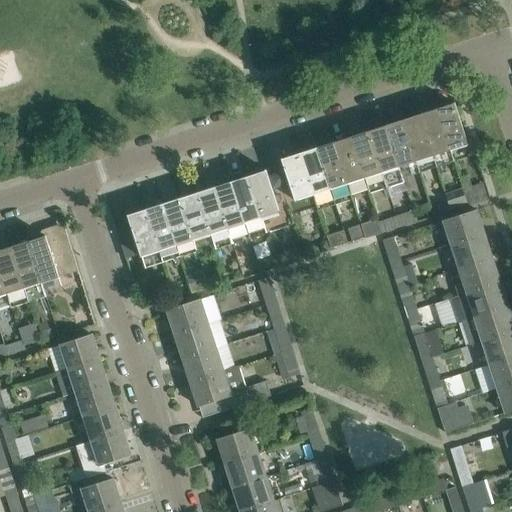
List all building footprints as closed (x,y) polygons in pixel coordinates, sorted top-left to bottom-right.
[(468,145),(454,103),(437,109),(450,151),(468,145)] [(437,109),(421,114),(433,156),(436,166),(454,161),(450,151),(437,109)] [(433,156),(421,114),(403,120),(416,162),(433,156)] [(403,120),(386,125),(399,167),(402,177),(419,172),(416,162),(403,120)] [(399,167),(386,125),(369,131),(382,173),(387,188),(404,182),(402,177),(399,167)] [(382,173),(369,131),(351,136),(365,179),(382,173)] [(348,184),(351,194),(368,189),(365,179),(351,136),(334,142),(348,184)] [(334,142),(317,148),(330,190),(333,200),(351,194),(348,184),(334,142)] [(330,190),(317,148),(299,153),(315,206),(333,200),(330,190)] [(290,214),(315,206),(299,153),(282,159),(286,170),(277,173),(290,214)] [(268,176),(266,170),(248,176),(268,234),(291,227),(287,215),(290,214),(277,173),(268,176)] [(248,176),(232,181),(250,240),(268,234),(248,176)] [(250,240),(232,181),(214,187),(233,246),(250,240)] [(233,246),(214,187),(196,193),(214,247),(216,251),(233,246)] [(467,206),(462,190),(446,195),(451,211),(467,206)] [(196,193),(180,198),(197,253),(214,247),(196,193)] [(197,253),(180,198),(163,204),(176,246),(180,258),(197,253)] [(176,246),(163,204),(146,209),(159,251),(176,246)] [(146,209),(128,215),(142,257),(159,251),(146,209)] [(477,210),(465,213),(443,220),(451,245),(485,234),(477,210)] [(126,222),(117,224),(121,242),(131,240),(126,222)] [(365,238),(361,225),(347,230),(352,243),(365,238)] [(46,235),(28,241),(41,283),(78,271),(65,229),(46,235)] [(343,231),(327,236),(331,249),(348,243),(343,231)] [(492,258),(485,234),(451,245),(459,269),(492,258)] [(389,260),(400,257),(393,237),(383,240),(389,260)] [(41,283),(28,241),(11,247),(28,304),(46,298),(41,283)] [(0,270),(8,294),(13,309),(28,304),(11,247),(0,250),(0,270)] [(278,266),(290,262),(287,250),(274,254),(275,257),(278,266)] [(261,272),(278,266),(275,257),(258,262),(261,272)] [(492,258),(459,269),(464,283),(455,285),(458,296),(467,293),(500,282),(492,258)] [(399,289),(409,285),(403,266),(392,269),(399,289)] [(269,277),(267,277),(258,280),(265,300),(275,297),(269,277)] [(466,320),(508,306),(500,282),(467,293),(458,296),(450,299),(458,322),(462,321),(466,320)] [(409,285),(399,289),(405,308),(415,305),(409,285)] [(175,334),(208,324),(200,299),(167,310),(175,334)] [(274,329),(284,326),(278,306),(268,309),(274,329)] [(511,331),(511,319),(508,306),(466,320),(462,321),(470,345),(482,341),(504,334),(511,331)] [(414,337),(424,333),(418,314),(408,317),(414,337)] [(216,348),(208,324),(175,334),(183,358),(216,348)] [(284,326),(274,329),(280,348),(290,345),(284,326)] [(42,341),(54,338),(51,329),(40,333),(42,341)] [(511,358),(511,331),(482,341),(490,365),(511,358)] [(424,333),(414,337),(420,356),(431,353),(424,333)] [(91,334),(82,337),(46,349),(54,373),(99,359),(91,334)] [(22,340),(5,345),(4,345),(7,355),(25,349),(22,340)] [(224,372),(216,348),(183,358),(191,382),(224,372)] [(300,374),(293,354),(283,358),(290,378),(300,374)] [(511,384),(511,358),(490,365),(498,389),(511,384)] [(54,373),(54,374),(55,374),(63,397),(76,393),(107,383),(99,359),(54,373)] [(430,385),(440,381),(434,362),(423,365),(430,385)] [(198,407),(220,400),(224,411),(271,396),(266,380),(246,387),(239,367),(224,372),(191,382),(198,407)] [(440,381),(430,385),(436,404),(446,401),(440,381)] [(115,407),(107,383),(76,393),(84,417),(115,407)] [(511,384),(498,389),(500,394),(506,413),(511,411),(511,384)] [(123,431),(115,407),(84,417),(92,441),(114,434),(123,431)] [(318,429),(311,409),(301,412),(307,432),(318,429)] [(445,433),(456,430),(449,410),(439,413),(445,433)] [(0,426),(5,443),(16,439),(8,415),(0,417),(0,426)] [(45,415),(21,423),(24,433),(48,426),(45,415)] [(359,453),(351,419),(343,421),(351,455),(359,453)] [(225,464),(258,453),(251,428),(217,439),(225,464)] [(123,431),(114,434),(92,441),(100,465),(130,455),(123,431)] [(317,461),(327,457),(321,438),(310,441),(316,460),(317,461)] [(13,467),(23,463),(16,439),(5,443),(13,467)] [(266,477),(258,453),(225,464),(233,488),(266,477)] [(317,461),(316,460),(304,464),(310,482),(322,478),(323,480),(333,476),(327,457),(317,461)] [(424,463),(427,473),(438,470),(435,459),(424,463)] [(461,482),(472,479),(465,459),(455,462),(461,482)] [(23,463),(13,467),(21,490),(31,487),(23,463)] [(0,484),(4,496),(15,492),(7,468),(0,470),(0,484)] [(274,501),(266,477),(233,488),(241,511),(274,501)] [(90,511),(121,502),(113,478),(82,488),(89,511),(90,511)] [(444,479),(424,485),(427,496),(446,490),(447,489),(444,479)] [(343,505),(336,486),(326,489),(332,509),(343,505)] [(447,489),(446,490),(453,511),(464,511),(456,486),(447,489)] [(399,505),(418,499),(415,488),(395,495),(399,505)] [(471,511),(481,508),(475,488),(464,492),(471,511)] [(8,511),(21,511),(15,492),(4,496),(8,511)] [(399,505),(395,495),(376,501),(379,511),(399,505)] [(241,511),(240,511),(277,511),(274,501),(241,511)] [(423,501),(400,507),(401,511),(412,511),(425,509),(423,501)] [(123,511),(121,502),(90,511),(123,511)] [(27,511),(39,511),(36,503),(26,507),(27,511)]
